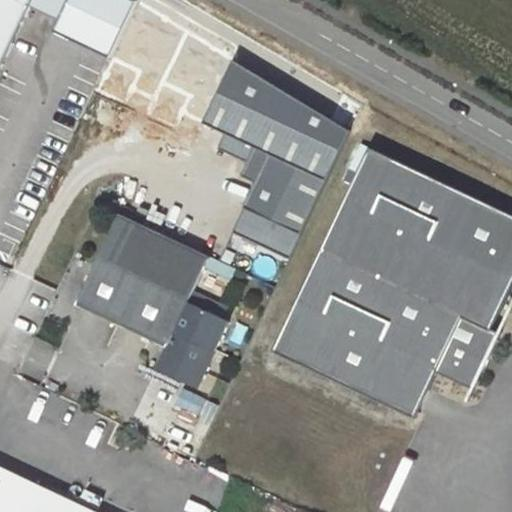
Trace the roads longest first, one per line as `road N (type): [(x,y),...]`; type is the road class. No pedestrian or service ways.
road 1 (unknown): [(0,278),(113,144),(157,152),(227,198)]
road 2 (unclassified): [(511,143),(255,0)]
road 3 (unknown): [(5,338),(64,449),(96,479),(167,511)]
road 4 (unknown): [(5,338),(189,426)]
road 5 (unknown): [(0,178),(63,37)]
